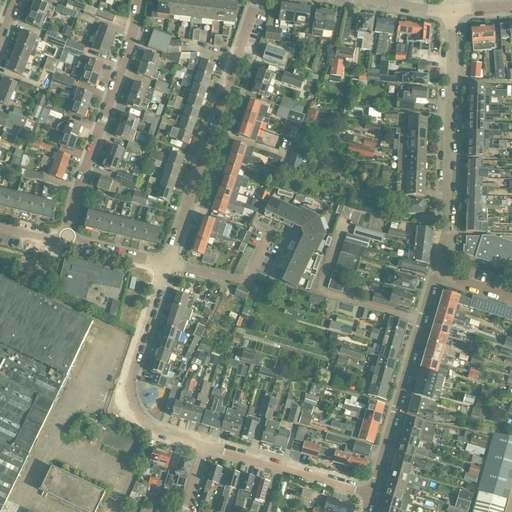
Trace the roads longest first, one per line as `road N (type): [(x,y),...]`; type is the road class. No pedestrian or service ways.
road 1 (residential): [(166,265),(255,0)]
road 2 (unclassified): [(435,274),(446,227),(452,10)]
road 3 (unclassified): [(66,240),(139,0)]
road 4 (residential): [(203,443),(152,426),(131,399),(133,365),(166,265)]
road 5 (residential): [(372,492),(435,274)]
road 6 (residential): [(372,492),(203,443)]
road 7 (residential): [(271,229),(247,282),(166,265)]
